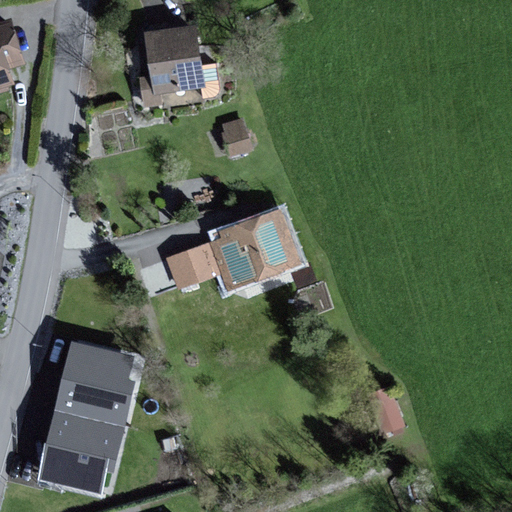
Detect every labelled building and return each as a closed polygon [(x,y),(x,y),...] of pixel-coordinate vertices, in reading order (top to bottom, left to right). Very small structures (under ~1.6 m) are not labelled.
[(22,65),(8,21),(0,23),(0,89),(13,85),(8,70),(22,65)] [(202,89),(192,26),(141,34),(149,78),(137,80),(142,109),(162,106),(160,96),(202,89)] [(221,118),(230,152),(255,145),(246,111),(221,118)] [(299,263),(277,209),(220,232),(222,239),(211,244),(230,290),(299,263)] [(131,359),(75,345),(42,478),(98,492),(104,469),(112,471),(134,383),(126,381),(131,359)] [(404,428),(389,388),(365,397),(379,437),(404,428)]
